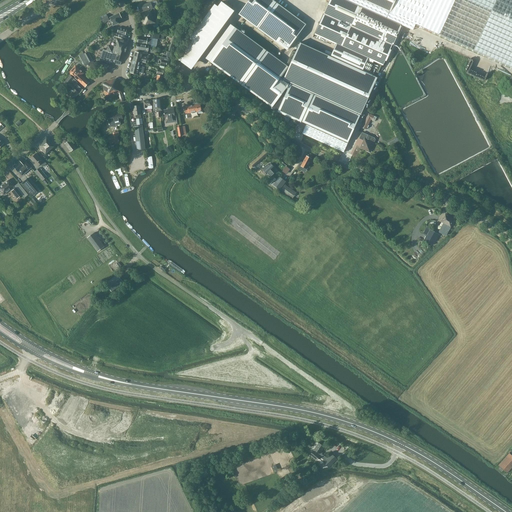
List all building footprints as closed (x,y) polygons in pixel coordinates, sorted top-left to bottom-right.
[(160,5),(159,2),(158,0),(154,2),(150,3),(141,6),(143,12),(139,13),(141,16),(140,17),(142,24),(139,25),(141,29),(153,25),(154,28),(159,26),(158,23),(157,24),(152,9),(155,8),(155,7),(160,5)] [(249,0),(239,14),(287,49),(306,24),(273,0),(249,0)] [(289,67),(283,80),(290,83),(360,115),(361,115),(377,78),(375,77),(381,65),(382,66),(392,45),(402,25),(413,30),(415,24),(467,47),(474,50),(511,67),(511,0),(329,0),(314,35),(337,45),(333,53),(332,56),(331,57),(300,43),(295,53),(292,52),(287,64),(286,65),(289,67)] [(193,41),(179,60),(190,68),(232,10),(221,2),(218,7),(215,4),(190,38),(193,41)] [(119,13),(109,18),(113,26),(119,23),(118,21),(122,19),(119,13)] [(102,24),(109,20),(106,14),(99,18),(102,24)] [(211,61),(210,62),(272,108),(273,107),(273,106),(289,84),(290,83),(283,80),(289,67),(286,65),(235,28),(211,61)] [(103,49),(100,59),(103,60),(101,64),(107,65),(108,61),(119,65),(120,64),(121,62),(122,62),(128,42),(125,41),(126,37),(113,33),(112,38),(110,45),(108,45),(106,50),(103,49)] [(151,45),(152,38),(159,39),(163,40),(164,35),(160,34),(159,35),(158,35),(159,34),(157,34),(157,35),(151,34),(151,39),(139,37),(138,43),(151,45)] [(177,37),(174,36),(171,36),(171,38),(173,38),(171,45),(169,44),(169,47),(168,47),(167,51),(172,52),(176,39),(177,37)] [(89,63),(90,62),(93,61),(88,52),(84,54),(89,63)] [(84,66),(89,64),(84,53),(79,55),(84,66)] [(72,69),(69,73),(85,87),(89,83),(81,76),(83,73),(79,69),(77,67),(74,71),(72,69)] [(79,94),(83,90),(76,84),(77,83),(70,76),(63,82),(66,85),(67,85),(69,87),(70,85),(73,88),(68,94),(73,99),(78,93),(79,94)] [(116,79),(102,83),(106,97),(121,93),(118,82),(117,82),(116,79)] [(272,108),(271,109),(277,113),(277,112),(301,123),(301,122),(306,124),(302,133),(343,152),(360,115),(290,83),(289,84),(273,106),(273,107),(272,108)] [(151,100),(143,101),(144,108),(144,109),(152,109),(152,106),(151,100)] [(161,112),(162,112),(162,110),(161,110),(161,100),(153,100),(154,111),(156,111),(156,113),(156,117),(160,117),(160,121),(161,121),(161,117),(161,112)] [(202,107),(201,107),(200,102),(196,103),(196,105),(184,106),(185,114),(197,112),(197,113),(203,112),(202,107)] [(166,121),(175,119),(175,124),(179,123),(177,114),(175,114),(174,108),(170,109),(171,110),(164,111),(166,121)] [(119,119),(122,118),(121,112),(107,116),(110,127),(121,125),(119,119)] [(368,114),(362,128),(366,129),(370,120),(372,121),(374,116),(368,114)] [(137,150),(145,149),(142,126),(134,127),(137,150)] [(118,142),(119,141),(117,136),(119,135),(118,131),(113,133),(114,136),(108,138),(109,144),(114,143),(115,145),(119,144),(118,142)] [(374,138),(368,135),(362,132),(359,138),(363,140),(360,148),(366,150),(365,151),(370,152),(371,148),(374,142),(375,140),(374,138)] [(38,144),(45,153),(54,146),(46,137),(38,144)] [(398,138),(389,143),(391,146),(394,144),(400,141),(398,138)] [(65,144),(70,152),(76,148),(70,140),(65,144)] [(36,167),(39,164),(42,167),(46,163),(41,159),(40,159),(35,154),(30,159),(35,164),(33,165),(36,167)] [(311,162),(312,160),(311,160),(311,159),(306,157),(303,163),(300,161),(297,167),(301,169),(302,167),(305,169),(307,165),(308,165),(310,162),(311,162)] [(18,172),(21,176),(31,168),(25,160),(21,163),(19,161),(12,166),(17,172),(18,172)] [(267,174),(270,177),(275,172),(272,170),(274,168),(271,164),(267,167),(266,166),(262,169),(263,170),(267,175),(267,174)] [(47,177),(39,168),(34,171),(42,181),(44,180),(47,177)] [(279,177),(273,185),(279,190),(285,181),(279,177)] [(38,191),(27,178),(21,184),(32,197),(38,191)] [(9,190),(10,191),(16,199),(21,195),(8,179),(0,185),(0,192),(2,195),(7,192),(9,190)] [(285,185),(281,190),(292,198),(295,195),(291,192),(292,190),(285,185)] [(444,223),(439,232),(446,236),(455,220),(446,215),(442,222),(444,223)] [(424,240),(433,245),(439,234),(430,229),(424,240)] [(87,238),(98,252),(105,247),(94,233),(87,238)] [(182,268),(171,261),(169,264),(180,271),(182,268)] [(105,283),(111,291),(123,283),(117,275),(105,283)] [(318,459),(324,463),(329,467),(337,459),(332,454),(328,458),(321,453),(324,447),(318,443),(311,455),(318,460),(318,459)] [(507,473),(511,466),(511,456),(509,454),(505,457),(498,466),(507,473)]
